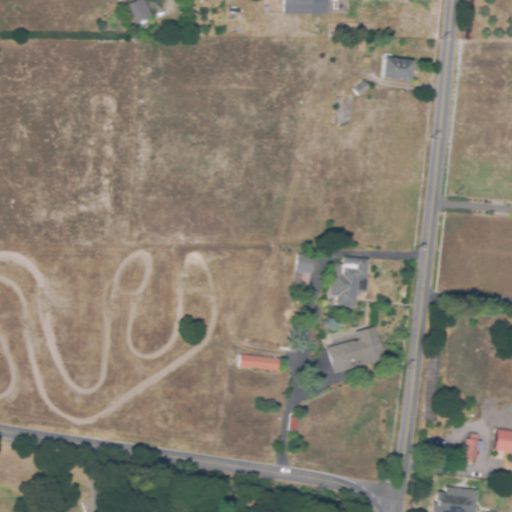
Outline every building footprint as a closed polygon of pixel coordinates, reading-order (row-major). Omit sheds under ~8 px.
[(128,22),(119,5),(128,0),(138,0),(145,14),(128,22)] [(288,15),(287,3),(283,3),(282,0),(323,0),(324,14),(288,15)] [(357,52),(356,52),(357,40),(364,41),(363,53),(357,52)] [(409,82),(381,78),(383,58),(412,61),(409,82)] [(358,96),(357,96),(351,89),(358,84),(362,80),(368,88),(358,96)] [(351,127),(331,126),(332,118),(336,118),(338,97),(352,98),(351,127)] [(308,290),(295,289),(299,254),(311,255),(308,290)] [(359,292),(358,292),(358,296),(355,296),(353,308),(335,306),(336,296),(329,296),(332,264),(342,265),(343,257),(359,259),(367,260),(365,278),(366,278),(365,293),(359,292)] [(436,417),(423,416),(433,319),(447,320),(436,417)] [(360,366),(333,374),(326,349),(352,341),(352,344),(358,342),(358,339),(356,339),(354,333),(359,331),(374,327),(383,359),(360,366)] [(273,371),(242,368),(242,369),(237,369),(239,354),(274,358),(273,371)] [(511,453),(492,451),(495,430),(511,432),(511,453)] [(474,461),(463,460),(465,439),(469,440),(469,434),(477,435),(476,441),(477,441),(474,461)] [(442,492),(433,492),(431,511),(472,511),(474,489),(442,487),(442,492)]
